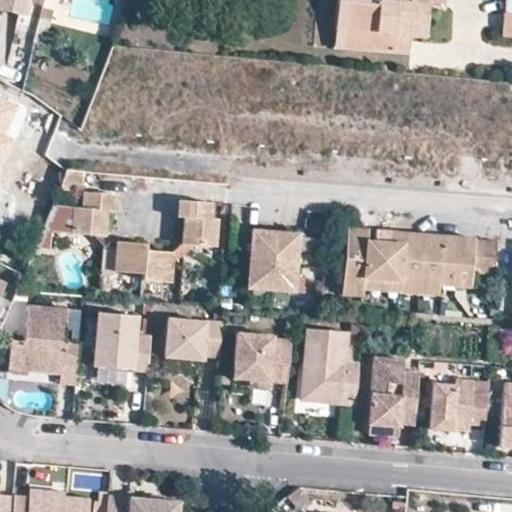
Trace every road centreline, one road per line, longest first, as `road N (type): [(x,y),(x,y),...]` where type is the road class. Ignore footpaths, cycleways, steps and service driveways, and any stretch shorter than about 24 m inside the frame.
road 1 (unknown): [(180,135),(193,110),(203,110),(511,141)]
road 2 (residential): [(511,478),(246,456)]
road 3 (residential): [(246,456),(40,439),(0,427)]
